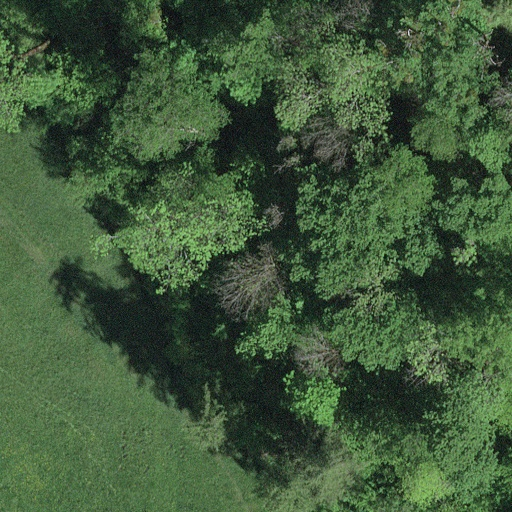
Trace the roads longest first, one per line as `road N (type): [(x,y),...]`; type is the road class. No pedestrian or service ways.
road 1 (track): [(0,35),(54,162),(213,414),(287,511)]
road 2 (track): [(0,202),(227,511)]
